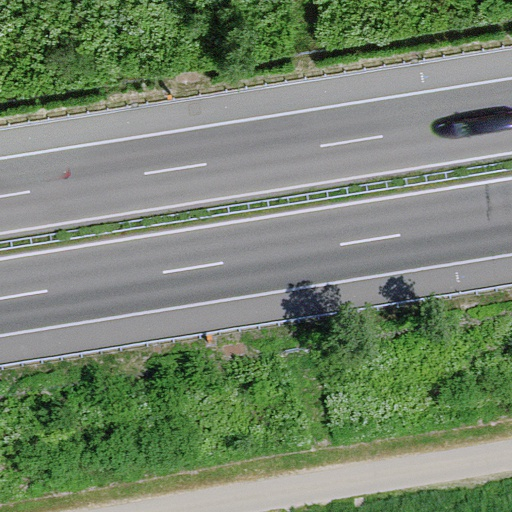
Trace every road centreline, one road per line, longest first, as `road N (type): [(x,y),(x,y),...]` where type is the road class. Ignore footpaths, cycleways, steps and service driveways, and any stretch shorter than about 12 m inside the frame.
road 1 (motorway): [(0,298),(511,216)]
road 2 (motorway): [(511,115),(0,196)]
road 3 (track): [(511,451),(152,511)]
